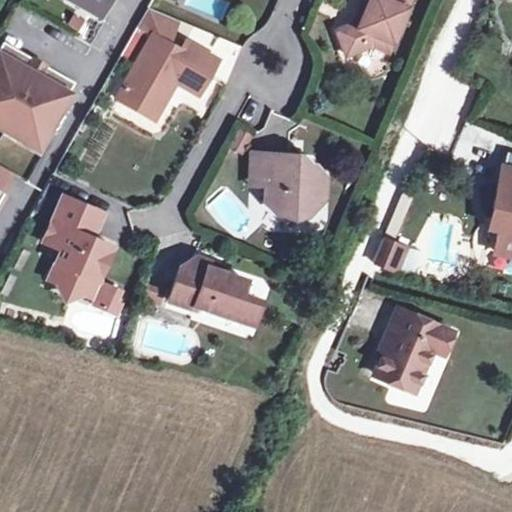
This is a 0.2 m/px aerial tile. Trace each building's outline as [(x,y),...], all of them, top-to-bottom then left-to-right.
[(65,0),(97,16),(105,0),(65,0)] [(406,0),(368,0),(356,28),(350,26),(335,33),(344,58),(370,49),(387,54),(406,0)] [(151,38),(115,102),(154,124),(174,85),(196,98),(215,63),(183,45),(179,53),(151,38)] [(33,63),(2,47),(0,51),(0,131),(22,143),(27,134),(43,143),(74,87),(44,69),(41,75),(30,69),(33,63)] [(44,69),(33,63),(30,69),(41,75),(44,69)] [(251,139),(237,132),(228,149),(241,157),(251,139)] [(27,134),(22,143),(38,153),(43,143),(27,134)] [(263,156),(250,156),(248,188),(261,189),(263,156)] [(288,157),(263,156),(261,189),(263,189),(263,204),(275,218),(306,219),(307,201),(324,202),(324,180),(313,168),(309,167),(287,167),(287,161),(288,157)] [(511,163),(510,164),(505,162),(494,208),(502,209),(494,248),(511,252),(511,163)] [(46,244),(64,252),(50,280),(64,289),(66,290),(79,285),(82,277),(99,284),(113,250),(94,242),(90,240),(101,215),(64,200),(46,244)] [(105,217),(101,215),(90,240),(94,242),(105,217)] [(402,246),(384,238),(373,262),(392,270),(402,246)] [(407,248),(402,246),(392,270),(397,271),(407,248)] [(194,258),(180,268),(168,302),(193,310),(195,306),(251,325),(259,302),(240,296),(245,282),(207,269),(208,263),(194,258)] [(93,297),(99,284),(82,277),(79,285),(66,290),(64,289),(60,295),(75,301),(93,297)] [(164,291),(148,286),(142,301),(159,306),(164,291)] [(120,294),(103,287),(95,306),(105,311),(109,302),(115,304),(120,294)] [(115,304),(109,302),(105,311),(116,316),(120,306),(115,304)] [(452,331),(397,309),(386,336),(390,338),(375,375),(415,391),(433,350),(442,354),(452,331)]
